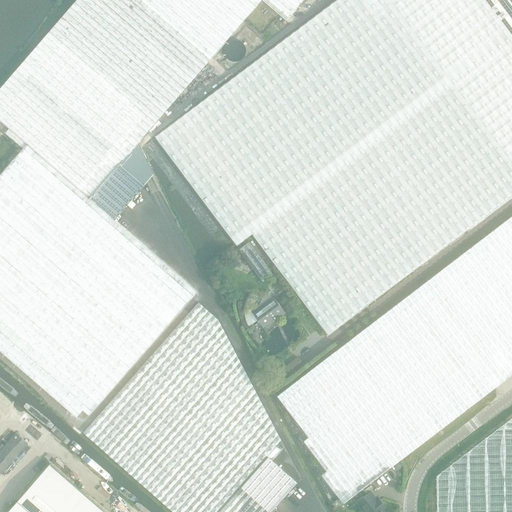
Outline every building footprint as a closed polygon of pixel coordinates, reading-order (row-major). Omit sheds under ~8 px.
[(0,350),(3,353),(4,354),(76,416),(82,409),(88,414),(196,292),(118,224),(114,220),(88,199),(128,155),(138,143),(261,0),(291,0),(299,6),(303,0),(76,0),(0,90),(0,129),(22,149),(0,174),(0,350)] [(336,0),(154,137),(237,247),(244,241),(252,235),(259,244),(328,336),(511,196),(511,33),(486,0),(336,0)] [(287,0),(262,0),(286,20),(297,8),(287,0)] [(511,0),(486,0),(511,33),(511,0)] [(128,155),(88,199),(114,220),(127,205),(131,200),(144,186),(142,184),(145,181),(135,161),(128,155)] [(320,475),(343,504),(511,374),(511,216),(505,222),(430,279),(429,279),(276,395),(308,437),(303,440),(326,471),(320,475)] [(249,242),(239,250),(263,282),(273,275),(249,242)] [(284,313),(273,298),(252,313),(263,328),(273,321),(271,319),(276,315),(278,317),(284,313)] [(173,511),(218,511),(277,446),(282,441),(217,319),(199,302),(83,433),(173,511)] [(298,357),(279,371),(286,380),(304,366),(298,357)] [(511,511),(511,418),(437,476),(437,511),(511,511)] [(26,444),(27,444),(15,434),(0,451),(0,473),(7,466),(11,461),(22,449),(26,444)] [(26,444),(22,449),(27,453),(31,448),(26,444)] [(277,446),(218,511),(270,511),(297,483),(273,461),(282,451),(277,446)] [(11,461),(7,466),(10,470),(15,465),(11,461)] [(399,462),(393,466),(397,471),(403,467),(401,464),(399,462)] [(7,511),(104,511),(49,464),(7,511)] [(383,510),(385,509),(377,498),(375,500),(370,493),(357,502),(364,511),(383,511),(384,511),(383,510)]
